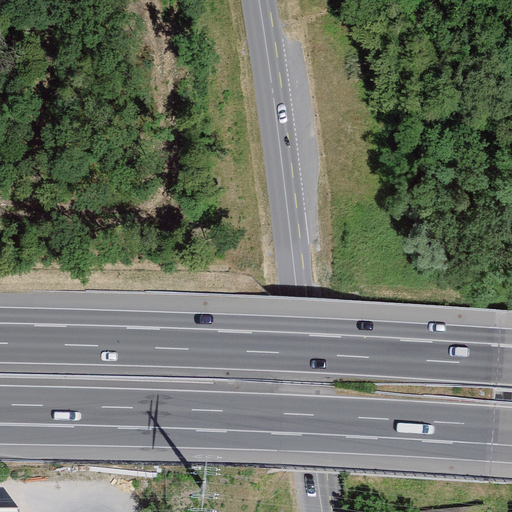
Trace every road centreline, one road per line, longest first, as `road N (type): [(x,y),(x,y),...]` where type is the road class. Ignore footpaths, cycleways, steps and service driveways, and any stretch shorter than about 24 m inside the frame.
road 1 (secondary): [(322,511),(259,0)]
road 2 (motorway): [(511,366),(0,343)]
road 3 (motorway): [(75,406),(511,427)]
